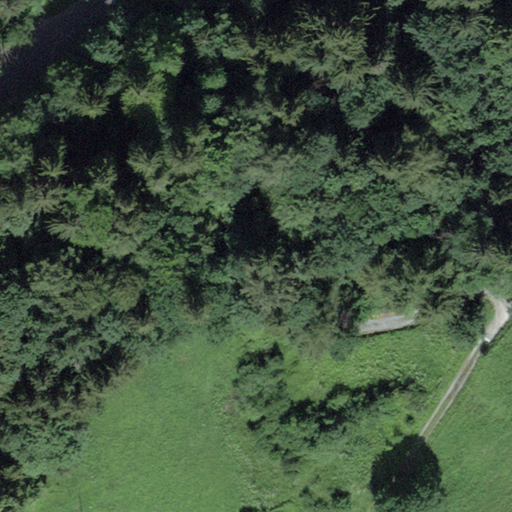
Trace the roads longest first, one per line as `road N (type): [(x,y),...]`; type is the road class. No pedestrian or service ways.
road 1 (residential): [(0,347),(55,322),(125,308),(207,307),(353,326),(436,309),(477,288),(497,290),(502,314),(378,511)]
road 2 (tertiary): [(113,0),(0,108)]
